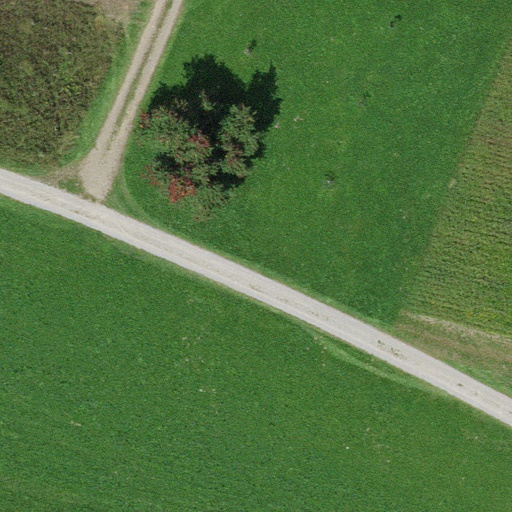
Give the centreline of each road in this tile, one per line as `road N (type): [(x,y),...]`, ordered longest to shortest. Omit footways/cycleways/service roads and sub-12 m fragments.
road 1 (track): [(0,182),(373,335),(511,411)]
road 2 (track): [(90,215),(178,0)]
